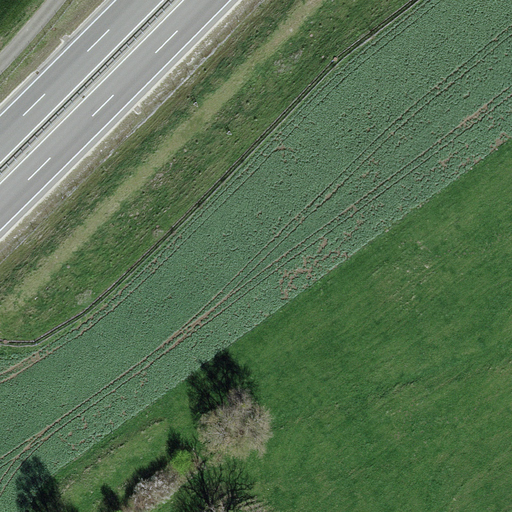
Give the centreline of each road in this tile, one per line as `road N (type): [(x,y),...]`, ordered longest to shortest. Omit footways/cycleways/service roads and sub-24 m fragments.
road 1 (motorway): [(0,207),(207,0)]
road 2 (motorway): [(138,0),(0,138)]
